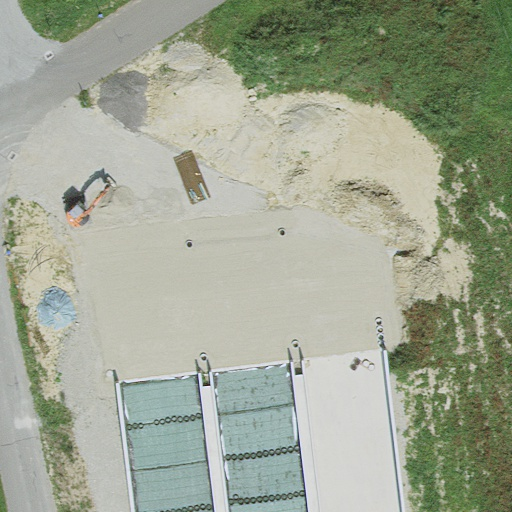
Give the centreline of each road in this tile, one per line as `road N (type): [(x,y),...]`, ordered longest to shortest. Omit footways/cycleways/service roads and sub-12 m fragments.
road 1 (unclassified): [(182,0),(0,112)]
road 2 (residential): [(0,341),(32,511)]
